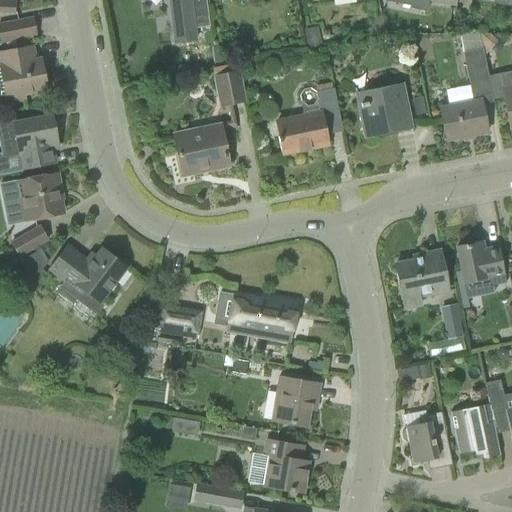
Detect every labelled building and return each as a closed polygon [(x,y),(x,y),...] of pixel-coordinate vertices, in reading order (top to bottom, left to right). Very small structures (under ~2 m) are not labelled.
[(0,0),(0,11),(14,12),(14,0),(0,0)] [(0,37),(1,43),(36,36),(33,19),(0,25),(0,37)] [(319,33),(305,36),(307,49),(322,46),(319,33)] [(483,48),(493,37),(489,33),(481,35),(483,48)] [(473,97),(492,93),(488,76),(482,44),(480,34),(460,35),(473,97)] [(0,70),(6,103),(9,102),(25,100),(24,95),(47,91),(43,68),(41,68),(42,70),(37,71),(32,47),(0,53),(0,70)] [(510,129),(511,128),(511,71),(488,76),(492,93),(493,101),(505,98),(510,129)] [(222,107),(244,102),(237,72),(215,76),(222,107)] [(356,95),(365,138),(396,132),(396,131),(394,124),(409,121),(409,122),(410,122),(403,86),(356,95)] [(315,93),(320,115),(277,123),(280,138),(278,138),(282,156),(328,146),(323,122),(339,119),(340,126),(341,126),(334,89),(315,93)] [(153,101),(158,102),(161,98),(159,93),(154,93),(151,97),(153,101)] [(426,115),(423,98),(412,100),(416,117),(426,115)] [(441,109),(447,142),(487,133),(481,101),(441,109)] [(21,150),(25,170),(55,164),(51,143),(56,142),(57,149),(58,149),(52,116),(16,123),(15,119),(0,121),(0,148),(1,154),(21,150)] [(182,176),(229,167),(220,126),(174,136),(182,176)] [(22,222),(62,214),(60,200),(62,200),(62,199),(60,199),(58,193),(61,192),(57,175),(14,183),(22,222)] [(19,257),(47,241),(39,227),(11,243),(19,257)] [(506,283),(499,249),(481,253),(479,244),(456,248),(465,292),(506,283)] [(67,246),(64,249),(48,270),(63,282),(63,283),(80,296),(76,302),(96,317),(104,306),(100,303),(127,268),(102,249),(90,265),(81,259),(82,258),(67,246)] [(20,262),(25,271),(47,259),(41,250),(20,262)] [(422,305),(420,296),(448,290),(440,252),(420,256),(421,260),(395,265),(404,309),(422,305)] [(213,326),(227,328),(226,332),(291,343),(298,302),(262,295),(261,299),(233,294),(233,295),(219,293),(213,326)] [(154,329),(154,332),(181,336),(198,339),(203,313),(159,305),(158,307),(151,306),(147,328),(154,329)] [(463,337),(459,317),(444,320),(448,340),(463,337)] [(503,349),(499,350),(497,354),(498,358),(501,361),(505,360),(508,356),(507,352),(503,349)] [(233,360),(232,368),(231,373),(246,376),(248,363),(234,360),(233,360)] [(322,373),(324,363),(317,362),(316,365),(309,363),(307,371),(322,373)] [(416,367),(419,380),(419,381),(431,379),(428,365),(416,367)] [(318,401),(320,385),(279,378),(276,393),(282,394),(277,422),(307,428),(312,400),(318,401)] [(490,405),(489,405),(490,409),(506,405),(501,381),(485,384),(490,405)] [(500,456),(493,423),(489,405),(450,413),(459,454),(474,451),(475,456),(482,454),(483,459),(500,456)] [(445,467),(452,466),(441,413),(418,418),(419,425),(406,427),(407,429),(403,430),(402,434),(403,440),(406,442),(409,441),(414,464),(427,461),(429,471),(445,467)] [(184,420),(174,419),(172,433),(182,435),(184,420)] [(257,430),(244,428),(242,439),(255,442),(257,430)] [(259,486),(303,494),(308,463),(300,461),(303,447),(267,441),(259,486)] [(168,496),(188,500),(190,489),(170,485),(168,496)] [(224,505),(226,491),(196,486),(193,500),(224,505)]
